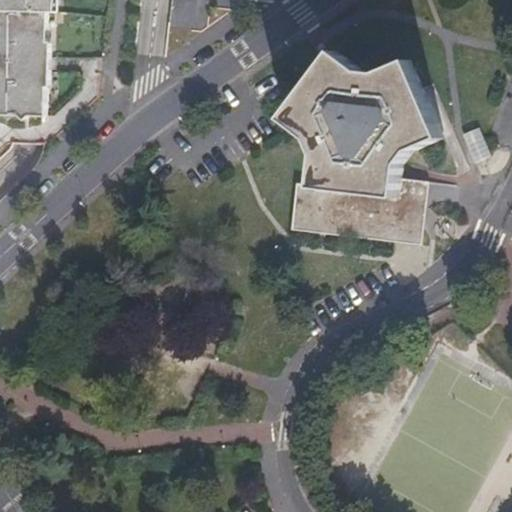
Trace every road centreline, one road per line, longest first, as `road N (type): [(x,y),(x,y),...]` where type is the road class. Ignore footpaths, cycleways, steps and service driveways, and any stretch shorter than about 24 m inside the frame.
road 1 (residential): [(299,511),(282,472),(281,430),(308,362),(346,327),(448,280),(484,237),(511,174)]
road 2 (residential): [(0,254),(158,115),(320,0)]
